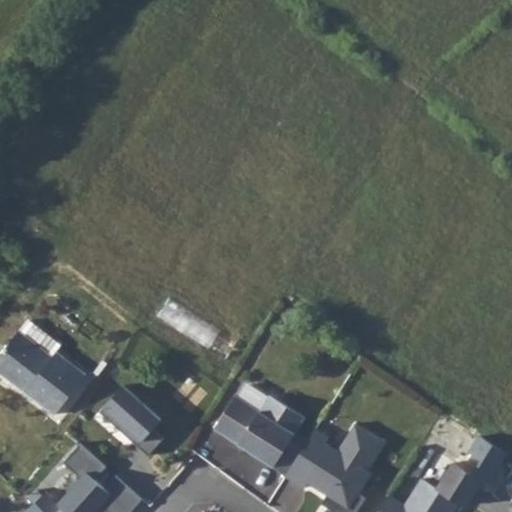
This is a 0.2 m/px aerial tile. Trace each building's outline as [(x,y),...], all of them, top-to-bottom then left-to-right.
[(54,354),(22,329),(20,327),(0,352),(0,369),(56,413),(86,373),(56,350),(54,354)] [(263,405),(270,394),(253,383),(246,394),(263,405)] [(125,385),(102,410),(150,453),(173,427),(125,385)] [(238,394),(216,428),(240,443),(242,440),(260,451),(257,455),(274,466),(306,418),(271,394),(261,409),(238,394)] [(326,442),(313,433),(286,475),(305,487),(309,481),(328,493),(334,498),(329,506),(337,511),(355,511),(366,496),(360,492),(355,489),(368,468),(386,441),(356,422),(338,450),(326,442)] [(66,461),(81,474),(57,500),(61,504),(62,503),(70,511),(129,511),(143,497),(82,443),(66,461)] [(405,505),(389,495),(377,511),(446,511),(453,509),(459,500),(465,505),(482,478),(454,461),(438,487),(423,478),(405,505)] [(35,500),(25,510),(26,511),(70,511),(62,503),(61,504),(57,500),(47,489),(43,492),(38,488),(31,495),(35,500)]
